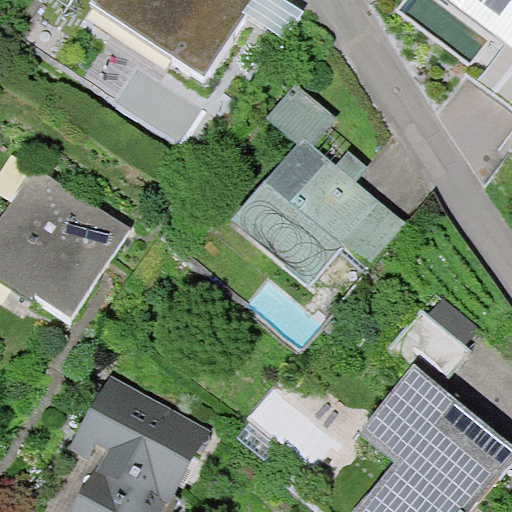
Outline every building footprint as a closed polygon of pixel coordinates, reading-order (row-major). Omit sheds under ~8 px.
[(80,0),(77,5),(199,84),(242,21),(278,43),(296,13),(275,0),(80,0)] [(511,51),(511,0),(449,0),(511,52),(511,51)] [(361,271),(398,224),(296,137),(224,220),(301,292),(333,250),(361,271)] [(129,234),(28,169),(0,208),(0,282),(69,329),(129,234)] [(472,511),(511,464),(511,457),(435,392),(468,353),(417,312),(384,350),(408,369),(357,437),(391,463),(352,511),(472,511)] [(166,511),(188,470),(83,414),(31,511),(166,511)]
